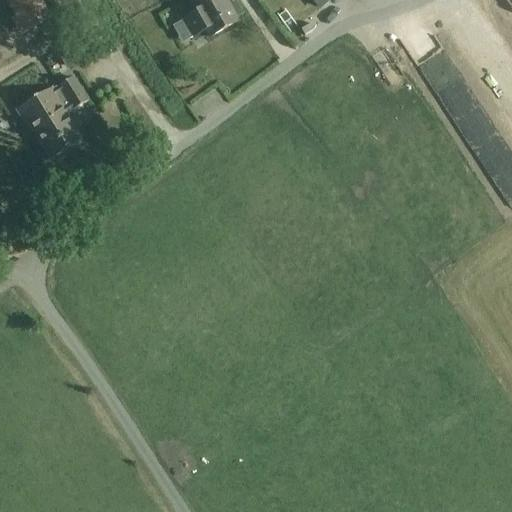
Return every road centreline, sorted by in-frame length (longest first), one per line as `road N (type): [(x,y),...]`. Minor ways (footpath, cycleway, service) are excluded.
road 1 (unclassified): [(184,511),(39,300),(36,267),(331,32),(421,0)]
road 2 (unknown): [(179,147),(76,0)]
